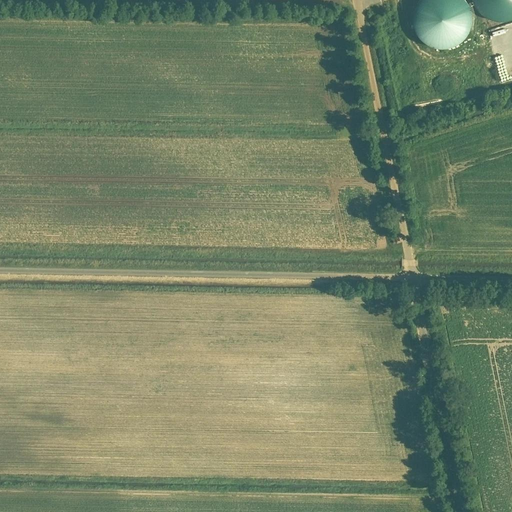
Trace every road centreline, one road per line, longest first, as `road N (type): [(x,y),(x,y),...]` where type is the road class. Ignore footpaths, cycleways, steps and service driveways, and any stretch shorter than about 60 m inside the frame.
road 1 (residential): [(0,271),(408,278)]
road 2 (unclassified): [(408,278),(358,0)]
road 3 (unclassified): [(459,511),(408,278)]
